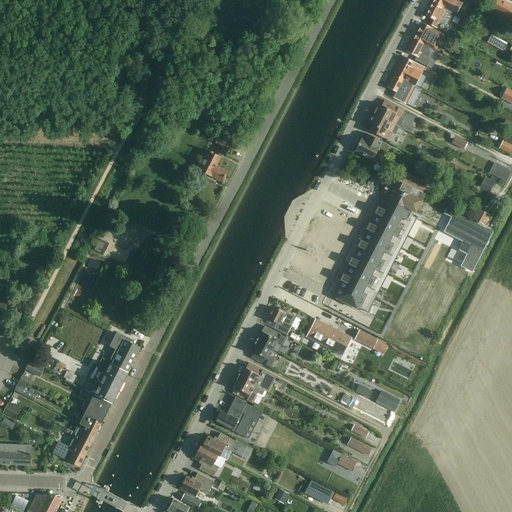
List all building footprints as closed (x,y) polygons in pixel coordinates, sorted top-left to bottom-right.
[(453,12),(456,14),(462,3),(459,2),(459,0),(433,0),(432,3),(453,14),(453,12)] [(485,0),(482,7),(488,10),(511,22),(511,6),(499,0),(485,0)] [(432,3),(425,15),(432,19),(429,24),(445,33),(448,28),(447,26),(446,25),(452,14),(452,15),(453,14),(432,3)] [(421,23),(413,39),(427,46),(435,51),(443,35),(421,23)] [(491,42),(501,44),(503,38),(492,36),(491,42)] [(422,55),(427,46),(413,39),(406,51),(416,56),(414,60),(426,67),(429,61),(428,58),(422,55)] [(403,57),(394,75),(415,86),(424,68),(403,57)] [(430,64),(427,69),(434,72),(436,68),(430,64)] [(405,104),(414,86),(415,86),(394,75),(387,87),(394,91),(391,97),(405,104)] [(511,103),(511,91),(506,88),(501,98),(511,103)] [(379,104),(374,114),(399,127),(402,120),(400,118),(404,111),(384,100),(381,106),(379,104)] [(374,114),(368,124),(371,125),(368,131),(388,141),(392,133),(395,135),(399,127),(374,114)] [(442,114),(439,120),(448,125),(451,119),(442,114)] [(511,124),(505,121),(502,127),(511,131),(511,124)] [(378,163),(387,145),(366,134),(363,139),(361,138),(354,151),(373,160),(378,163)] [(225,149),(230,140),(219,135),(215,143),(225,149)] [(455,137),(452,144),(463,149),(467,142),(455,137)] [(511,146),(503,142),(499,149),(511,155),(510,157),(511,157),(511,146)] [(222,182),(228,172),(216,166),(221,157),(209,151),(199,171),(211,177),(211,176),(222,182)] [(511,172),(507,164),(497,170),(503,180),(511,174),(511,172)] [(406,183),(424,191),(428,181),(410,173),(406,183)] [(378,209),(333,296),(360,310),(367,314),(416,219),(409,215),(411,210),(415,212),(425,194),(422,193),(421,192),(404,184),(397,180),(396,180),(389,177),(388,180),(380,195),(384,197),(380,205),(378,209)] [(481,184),(478,190),(488,195),(491,189),(481,184)] [(472,221),(483,227),(489,216),(477,210),(472,221)] [(454,219),(446,233),(464,243),(483,252),(493,233),(456,214),(454,219)] [(433,217),(429,225),(433,227),(437,219),(433,217)] [(104,256),(109,245),(103,242),(98,253),(104,256)] [(464,243),(460,251),(469,256),(464,266),(473,270),(483,252),(464,243)] [(388,315),(394,304),(382,298),(376,309),(388,315)] [(278,310),(273,308),(267,319),(276,323),(273,329),(286,336),(296,317),(279,308),(278,310)] [(342,356),(351,338),(315,320),(306,337),(342,356)] [(256,341),(273,350),(276,343),(282,346),(286,338),(266,328),(264,333),(261,331),(256,341)] [(377,340),(359,331),(354,340),(372,349),(377,340)] [(91,392),(112,403),(127,373),(140,348),(124,340),(125,337),(116,333),(109,347),(115,350),(110,360),(113,361),(111,365),(110,365),(106,372),(104,371),(103,373),(100,373),(98,378),(99,381),(98,383),(101,384),(98,388),(88,383),(85,391),(90,393),(91,392)] [(291,333),(289,337),(298,342),(301,338),(291,333)] [(270,357),(273,350),(256,341),(251,351),(254,353),(251,358),(271,368),(275,360),(270,357)] [(44,368),(30,361),(26,369),(39,376),(44,368)] [(243,367),(238,377),(268,393),(276,377),(248,363),(245,368),(243,367)] [(66,372),(63,378),(65,379),(65,380),(72,384),(76,377),(66,372)] [(28,378),(22,375),(19,381),(25,384),(28,378)] [(268,393),(238,377),(233,387),(235,388),(232,393),(252,403),(256,395),(261,397),(264,397),(266,392),(268,393)] [(35,390),(19,382),(15,390),(31,399),(35,390)] [(83,415),(101,424),(112,403),(91,392),(90,393),(85,391),(82,389),(79,394),(87,398),(89,394),(93,396),(83,414),(83,415)] [(380,391),(374,403),(388,410),(394,398),(380,391)] [(220,411),(214,422),(229,429),(230,431),(231,430),(242,436),(251,419),(256,422),(262,412),(234,398),(226,414),(223,412),(223,410),(221,411),(220,411)] [(7,404),(3,412),(15,419),(20,410),(7,404)] [(96,433),(101,424),(83,415),(83,414),(80,413),(79,415),(76,422),(80,425),(96,433)] [(74,436),(90,445),(96,433),(80,425),(75,434),(72,432),(67,429),(66,433),(74,437),(74,436)] [(368,432),(357,427),(354,432),(365,438),(368,432)] [(202,447),(218,456),(220,457),(224,448),(229,451),(231,452),(241,457),(246,447),(234,441),(220,433),(217,439),(214,440),(207,437),(205,441),(203,441),(204,443),(202,447)] [(79,467),(90,445),(74,436),(74,437),(69,446),(67,445),(66,447),(58,443),(53,453),(63,458),(63,459),(79,467)] [(367,455),(370,448),(351,438),(347,445),(367,455)] [(0,463),(31,465),(32,445),(29,445),(0,444),(0,441),(0,463)] [(213,464),(218,456),(202,447),(200,446),(194,457),(195,458),(196,459),(197,459),(201,461),(202,464),(199,470),(213,477),(218,467),(213,464)] [(333,450),(326,462),(335,467),(337,464),(351,472),(356,463),(342,455),(333,450)] [(183,490),(185,491),(181,500),(198,509),(201,503),(193,499),(195,496),(196,496),(199,490),(208,494),(214,482),(197,473),(194,479),(191,480),(186,477),(180,488),(181,488),(181,490),(183,490)] [(311,480),(305,491),(329,503),(334,493),(311,480)] [(220,483),(217,489),(223,492),(226,486),(220,483)] [(277,495),(276,497),(285,502),(286,499),(288,494),(280,490),(277,495)] [(336,494),(333,499),(343,505),(346,499),(336,494)] [(22,511),(28,500),(16,495),(10,506),(22,511)] [(36,495),(27,511),(55,511),(63,498),(58,495),(36,495)] [(186,511),(189,507),(173,499),(167,510),(170,511),(186,511)]
